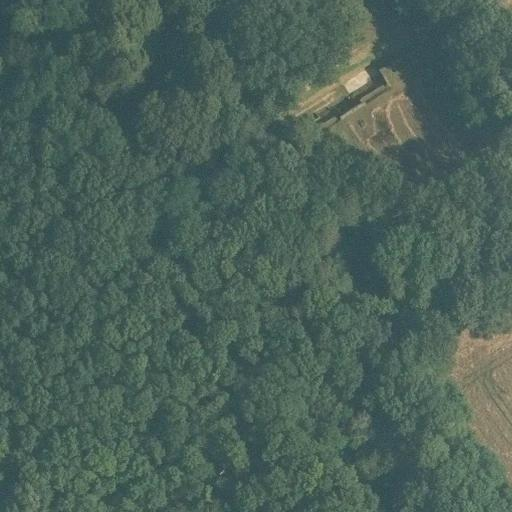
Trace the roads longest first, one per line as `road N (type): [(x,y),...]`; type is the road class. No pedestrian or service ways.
road 1 (track): [(511,501),(233,108),(169,0)]
road 2 (residential): [(0,117),(157,0)]
